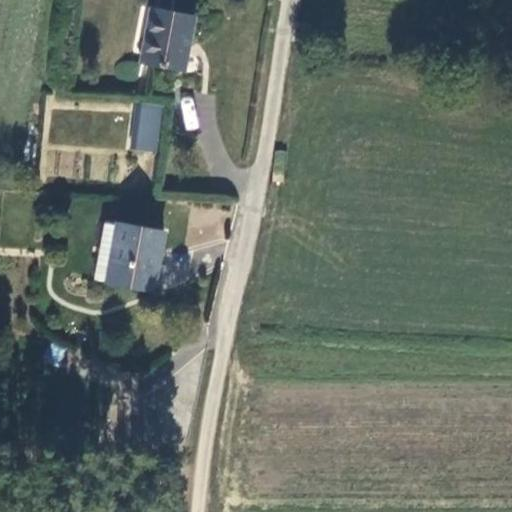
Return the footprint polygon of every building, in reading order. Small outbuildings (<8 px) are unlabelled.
[(188,69),(197,16),(153,5),(144,60),(188,69)] [(138,78),(138,62),(116,62),(116,78),(138,78)] [(181,97),(185,129),(197,127),(193,95),(181,97)] [(157,151),(162,109),(135,108),(130,150),(157,151)] [(178,233),(117,221),(106,280),(167,289),(178,233)] [(59,367),(66,349),(51,343),(44,361),(59,367)]
